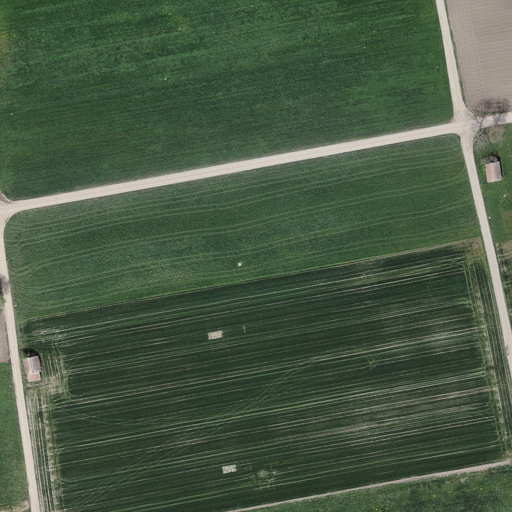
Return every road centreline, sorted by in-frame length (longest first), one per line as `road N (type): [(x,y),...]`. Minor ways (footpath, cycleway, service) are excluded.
road 1 (track): [(0,208),(511,117)]
road 2 (track): [(439,0),(511,355)]
road 3 (track): [(36,511),(0,229)]
